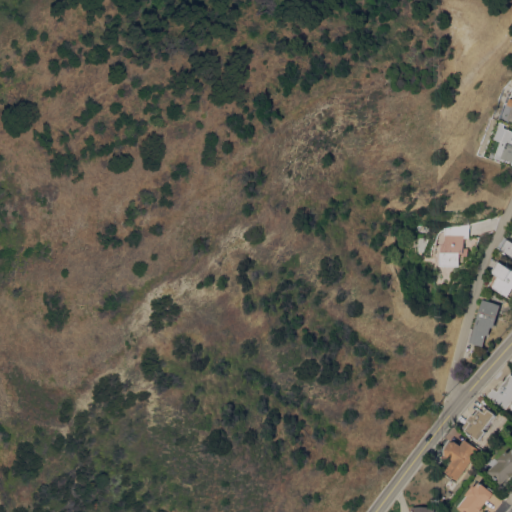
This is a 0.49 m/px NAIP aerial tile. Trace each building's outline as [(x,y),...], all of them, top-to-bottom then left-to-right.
[(511,162),(506,160),(505,161),(494,158),(501,140),(502,140),(506,128),(511,130),(511,162)] [(470,238),(465,238),(465,248),(470,248),(470,256),(465,256),(465,262),(462,262),(462,267),(440,266),(441,244),(444,244),(444,227),(470,224),(470,238)] [(511,256),(501,250),(507,238),(511,241),(511,256)] [(511,269),(511,291),(509,297),(492,286),(498,276),(492,272),(498,261),(511,269)] [(495,327),(492,326),(490,335),(487,334),(484,346),(469,342),(474,326),(475,327),(483,289),(510,304),(495,327)] [(511,403),(508,409),(490,395),(495,388),(497,389),(500,385),(501,383),(501,381),(504,379),(511,371),(511,403)] [(497,414),(489,425),(490,426),(487,429),(486,428),(485,430),(487,431),(480,440),(464,428),(470,420),(469,420),(474,413),(476,415),(481,408),(485,411),(488,407),(497,414)] [(461,445),(465,439),(479,449),(457,480),(445,471),(453,460),(445,454),(445,450),(450,441),(455,441),(461,445)] [(489,448),(485,445),(489,440),(493,443),(489,448)] [(501,460),(500,458),(509,450),(510,451),(511,449),(511,475),(502,484),(490,471),(491,470),(490,469),(501,460)] [(495,493),(494,493),(494,494),(490,500),(489,499),(483,506),(484,507),(480,511),(464,511),(460,508),(460,506),(459,506),(468,495),(467,494),(475,484),(476,485),(479,482),(480,481),(495,493)]
